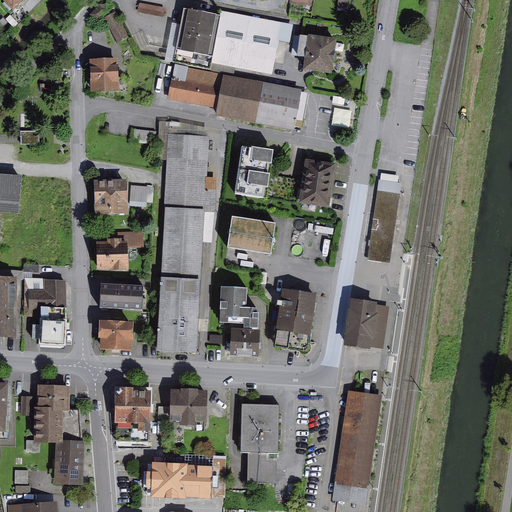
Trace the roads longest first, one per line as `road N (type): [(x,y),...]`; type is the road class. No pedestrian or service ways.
road 1 (residential): [(87,367),(319,377),(332,368),(367,154)]
road 2 (residential): [(78,98),(367,154)]
road 3 (residential): [(78,98),(87,367)]
road 4 (residential): [(367,154),(392,0)]
road 5 (residential): [(87,367),(95,382),(104,511)]
